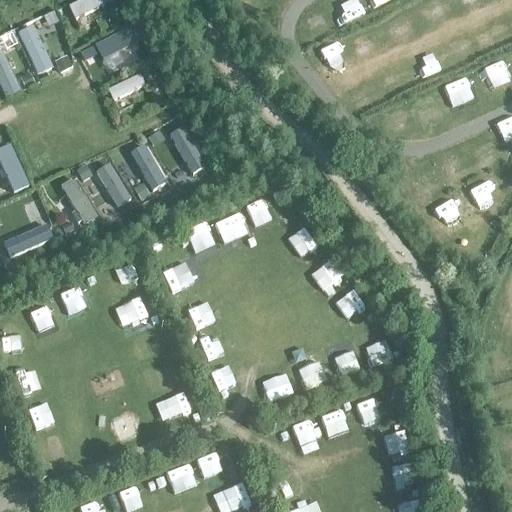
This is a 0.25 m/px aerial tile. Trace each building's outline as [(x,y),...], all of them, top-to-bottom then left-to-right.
[(88,0),(68,10),(74,23),(111,5),(110,3),(114,0),(88,0)] [(122,31),(87,50),(95,64),(129,45),(127,41),(136,35),(132,27),(123,32),(122,31)] [(18,36),(38,78),(52,71),(32,30),(18,36)] [(0,87),(9,83),(2,70),(6,68),(3,61),(0,62),(0,87)] [(140,78),(107,93),(112,104),(145,88),(140,78)] [(205,170),(183,134),(172,141),(194,177),(205,170)] [(154,194),(167,187),(146,150),(133,158),(147,183),(144,185),(149,195),(154,193),(154,194)] [(132,202),(114,174),(104,180),(114,197),(111,200),(115,206),(119,204),(122,209),(132,202)] [(96,221),(72,182),(60,190),(76,214),(71,217),(77,226),(81,223),(84,228),(96,221)]
